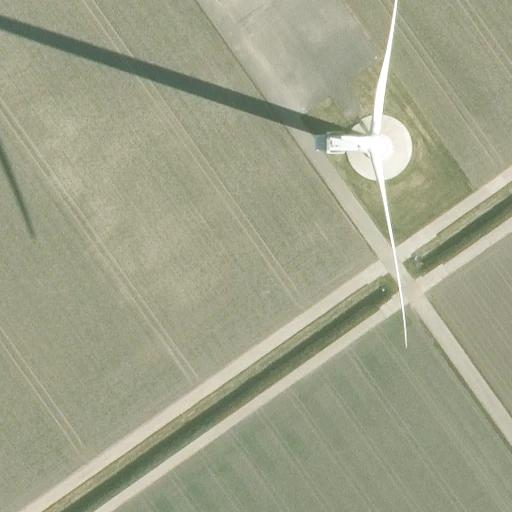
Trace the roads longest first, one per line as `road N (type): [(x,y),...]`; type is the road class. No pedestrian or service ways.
road 1 (track): [(511,173),(31,511)]
road 2 (track): [(511,223),(102,511)]
